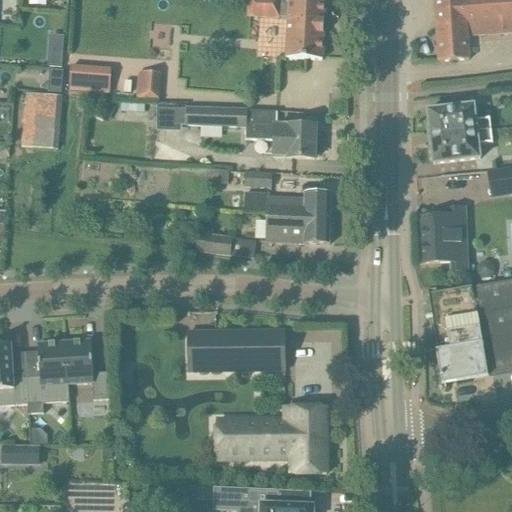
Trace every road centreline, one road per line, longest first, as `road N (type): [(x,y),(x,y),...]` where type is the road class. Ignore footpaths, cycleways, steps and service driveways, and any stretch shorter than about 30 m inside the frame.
road 1 (residential): [(0,296),(246,286),(372,298)]
road 2 (tertiary): [(385,185),(385,0)]
road 3 (tertiary): [(372,298),(381,433)]
road 4 (tertiary): [(399,431),(396,299)]
